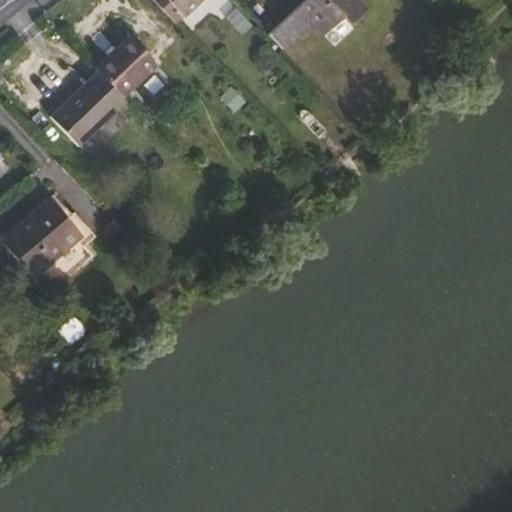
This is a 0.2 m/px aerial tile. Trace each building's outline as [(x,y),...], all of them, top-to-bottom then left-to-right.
[(150,0),(174,24),(199,0),(150,0)] [(356,0),(301,0),(266,33),(284,52),(310,30),(313,34),(317,30),(332,46),(353,27),(349,22),(364,8),(356,0)] [(128,35),(93,69),(96,73),(121,98),(157,64),(128,35)] [(121,98),(96,73),(51,116),(79,146),(125,102),(121,98)] [(48,197),(0,237),(0,239),(30,275),(78,234),(48,197)]
